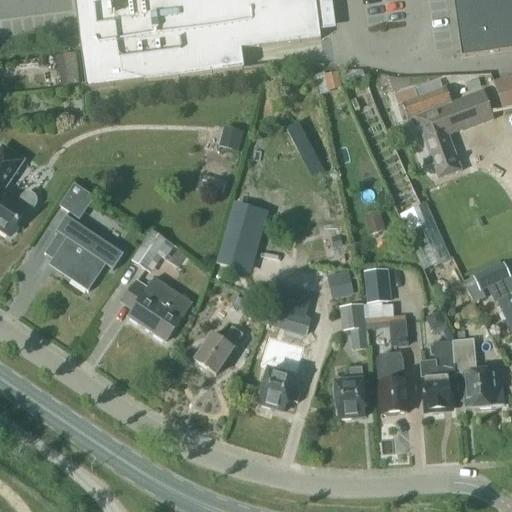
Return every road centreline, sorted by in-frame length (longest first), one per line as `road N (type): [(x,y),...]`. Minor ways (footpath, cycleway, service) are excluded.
road 1 (unclassified): [(511,509),(467,484),(315,486),(211,459),(132,418),(0,329)]
road 2 (primary): [(140,473),(0,379)]
road 3 (unclassified): [(114,511),(87,482),(0,422)]
